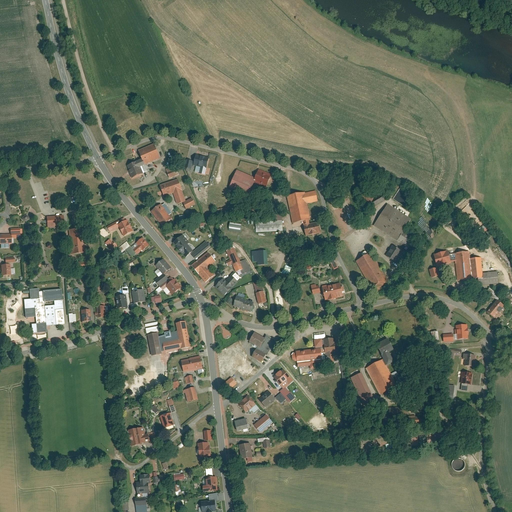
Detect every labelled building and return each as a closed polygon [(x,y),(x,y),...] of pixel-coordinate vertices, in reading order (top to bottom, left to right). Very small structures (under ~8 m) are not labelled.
[(154,145),(138,151),(141,159),(125,165),(131,180),(144,175),(140,166),(160,159),(154,145)] [(208,159),(195,156),(194,160),(186,158),(183,168),(192,171),(193,164),(206,167),(208,159)] [(254,179),(226,168),(220,184),(248,195),(252,183),(265,188),(270,176),(257,171),(254,179)] [(175,171),(166,175),(168,181),(178,176),(175,171)] [(184,202),(178,180),(159,185),(162,197),(173,194),(176,204),(183,202),(184,202)] [(363,182),(353,188),(361,201),(371,195),(363,182)] [(303,224),(309,223),(306,205),(316,203),(314,192),(305,194),(286,198),(293,226),(303,224)] [(184,202),(183,202),(187,209),(196,204),(193,197),(184,202)] [(397,241),(386,257),(394,262),(402,250),(408,253),(418,238),(405,230),(412,220),(387,204),(373,226),(397,241)] [(160,206),(151,213),(162,227),(171,220),(160,206)] [(230,208),(215,209),(216,216),(231,216),(230,208)] [(64,228),(63,216),(46,217),(47,229),(64,228)] [(105,227),(108,232),(117,227),(122,236),(132,231),(126,220),(118,225),(116,221),(105,227)] [(255,222),(256,234),(282,233),(281,221),(255,222)] [(303,224),(305,240),(322,237),(320,221),(309,223),(303,224)] [(68,229),(70,255),(86,253),(83,228),(68,229)] [(19,230),(10,230),(10,235),(0,235),(0,245),(11,245),(11,240),(20,239),(19,230)] [(182,235),(171,244),(185,259),(191,254),(193,253),(186,245),(188,242),(182,235)] [(142,237),(125,250),(131,257),(135,253),(137,255),(149,245),(142,237)] [(115,242),(113,243),(110,239),(105,243),(112,251),(118,246),(115,242)] [(121,252),(130,246),(127,242),(118,248),(121,252)] [(191,254),(195,259),(204,252),(200,247),(191,254)] [(448,258),(452,258),(451,252),(446,252),(445,248),(429,252),(432,266),(435,265),(449,262),(448,258)] [(474,284),(495,282),(494,268),(479,269),(478,255),(467,256),(466,249),(451,252),(452,258),(454,277),(473,275),(474,284)] [(235,250),(226,253),(229,260),(224,262),(226,267),(232,264),(236,274),(244,271),(235,250)] [(353,258),(370,288),(385,280),(367,250),(353,258)] [(251,261),(257,261),(258,266),(266,265),(265,252),(251,252),(251,261)] [(208,254),(191,268),(196,275),(197,274),(206,285),(215,277),(209,268),(215,263),(208,254)] [(14,258),(3,258),(4,265),(0,264),(0,266),(1,276),(11,275),(10,264),(14,264),(14,258)] [(157,268),(154,271),(157,276),(153,280),(158,286),(160,288),(170,281),(164,273),(170,268),(162,258),(155,265),(157,268)] [(85,262),(73,264),(74,271),(86,269),(85,262)] [(426,267),(428,276),(437,274),(435,265),(432,266),(426,267)] [(222,280),(214,289),(222,296),(238,279),(232,274),(225,282),(222,280)] [(169,281),(170,281),(160,288),(161,290),(165,287),(171,295),(180,288),(174,278),(169,281)] [(111,293),(114,308),(124,306),(122,290),(125,290),(124,284),(118,285),(119,292),(111,293)] [(339,284),(320,288),(324,303),(343,299),(339,284)] [(61,321),(59,298),(58,285),(38,286),(39,288),(35,289),(35,286),(26,286),(27,294),(33,294),(34,305),(22,305),(23,312),(34,311),(34,321),(32,321),(33,328),(43,327),(42,322),(61,321)] [(142,299),(140,286),(128,288),(130,299),(127,300),(128,309),(136,308),(135,300),(142,299)] [(310,289),(312,297),(320,295),(317,286),(310,289)] [(254,290),(258,307),(266,304),(262,288),(254,290)] [(156,301),(156,303),(162,302),(161,295),(150,296),(151,302),(156,301)] [(225,302),(230,305),(233,300),(229,297),(225,302)] [(236,297),(233,307),(250,313),(253,304),(243,301),(244,300),(236,297)] [(93,312),(94,315),(102,315),(101,300),(93,301),(93,308),(91,309),(91,313),(93,312)] [(487,312),(494,318),(504,306),(497,300),(487,312)] [(78,320),(87,319),(86,305),(77,306),(78,320)] [(158,333),(147,334),(151,356),(161,354),(161,352),(190,347),(186,321),(175,323),(177,332),(170,333),(170,331),(164,332),(164,335),(158,336),(158,333)] [(145,327),(146,333),(159,331),(158,325),(157,322),(145,324),(145,327)] [(455,326),(456,340),(468,339),(467,325),(455,326)] [(453,341),(453,334),(442,334),(443,342),(453,341)] [(255,335),(249,344),(256,348),(250,358),(260,364),(264,356),(266,358),(275,343),(264,337),(262,339),(255,335)] [(296,353),(292,355),(293,359),(295,362),(296,362),(297,367),(310,365),(311,369),(314,369),(314,365),(323,364),(322,356),(325,356),(325,359),(326,359),(327,368),(334,367),(333,359),(337,358),(336,355),(339,355),(340,359),(341,359),(343,383),(346,383),(344,358),(346,358),(345,347),(335,348),(334,338),(314,340),(315,349),(296,351),(296,353)] [(382,356),(394,349),(387,338),(376,345),(382,356)] [(464,359),(464,365),(474,366),(475,356),(462,354),(462,351),(455,350),(454,355),(463,356),(463,359),(464,359)] [(238,354),(225,370),(235,378),(248,362),(238,354)] [(394,381),(379,356),(362,365),(377,391),(394,381)] [(193,371),(202,369),(200,357),(191,359),(193,371)] [(184,372),(193,371),(191,359),(181,361),(184,372)] [(274,377),(280,385),(286,380),(288,382),(291,380),(283,370),(274,377)] [(358,370),(350,374),(362,400),(371,396),(358,370)] [(463,371),(461,383),(471,384),(472,373),(463,371)] [(189,374),(181,376),(183,383),(191,380),(189,374)] [(223,384),(229,391),(237,384),(231,378),(223,384)] [(181,387),(180,387),(184,401),(195,398),(191,384),(181,387)] [(269,391),(258,400),(265,408),(276,399),(280,404),(286,399),(281,393),(275,398),(269,391)] [(168,408),(155,412),(159,426),(171,421),(167,411),(173,408),(168,394),(163,396),(168,408)] [(237,404),(246,413),(257,404),(249,394),(237,404)] [(264,414),(253,424),(261,433),(272,422),(264,414)] [(246,420),(234,424),(236,432),(248,429),(246,420)] [(140,424),(124,428),(128,444),(144,440),(140,424)] [(211,430),(203,431),(204,441),(213,440),(211,430)] [(269,436),(257,438),(257,443),(264,442),(265,448),(271,447),(269,436)] [(210,442),(197,443),(199,457),(211,456),(210,442)] [(250,443),(238,445),(240,459),(245,458),(246,463),(253,462),(250,443)] [(147,469),(136,471),(136,477),(132,478),(134,494),(131,494),(133,509),(144,508),(141,489),(147,489),(146,480),(149,479),(147,469)] [(212,474),(202,475),(203,489),(214,487),(212,474)] [(125,499),(117,500),(118,509),(126,508),(125,499)] [(215,500),(201,502),(202,511),(212,511),(216,511),(215,500)]
